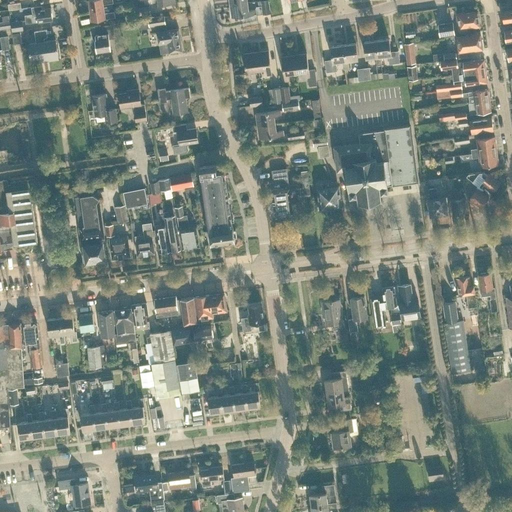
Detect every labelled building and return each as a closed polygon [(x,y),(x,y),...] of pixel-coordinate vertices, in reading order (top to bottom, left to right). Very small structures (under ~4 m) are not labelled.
[(113,2),(113,0),(112,0),(89,0),(91,10),(103,8),(102,3),(113,2)] [(269,13),(268,0),(267,0),(263,0),(260,0),(262,14),(269,13)] [(21,8),(20,2),(8,4),(9,10),(21,8)] [(248,10),(247,2),(229,4),(231,17),(242,16),(242,20),(256,18),(255,9),(248,10)] [(32,14),(26,15),(27,23),(53,20),(52,8),(43,9),(42,5),(31,6),(32,14)] [(150,13),(149,6),(135,8),(136,15),(150,13)] [(104,17),(115,16),(114,10),(104,12),(103,8),(91,10),(92,20),(105,19),(104,17)] [(503,23),(511,21),(511,10),(502,12),(503,23)] [(467,28),(479,26),(477,12),(464,14),(464,13),(456,14),(458,31),(467,30),(467,28)] [(150,27),(150,26),(165,24),(164,14),(148,17),(138,19),(140,29),(150,27)] [(0,29),(11,28),(9,15),(2,16),(2,21),(0,21),(0,29)] [(12,31),(23,30),(22,20),(11,22),(12,31)] [(98,26),(99,33),(94,34),(95,41),(97,52),(111,49),(109,38),(115,37),(113,23),(98,26)] [(440,35),(453,33),(452,24),(439,25),(440,35)] [(56,40),(45,41),(44,38),(48,36),(47,28),(41,29),(45,59),(59,57),(56,40)] [(161,53),(169,52),(182,50),(178,28),(165,30),(165,31),(157,32),(159,44),(161,53)] [(32,61),(45,59),(41,29),(34,30),(36,43),(30,43),(32,61)] [(22,42),(20,30),(12,32),(13,43),(22,42)] [(458,53),(482,50),(480,34),(456,37),(458,53)] [(10,48),(8,35),(0,37),(2,50),(10,48)] [(390,64),(400,63),(398,51),(390,52),(389,40),(376,41),(378,57),(380,57),(389,56),(390,64)] [(381,65),(380,57),(378,57),(376,41),(364,43),(366,59),(375,57),(376,66),(381,65)] [(404,43),(407,64),(416,62),(413,42),(404,43)] [(345,61),(348,61),(358,60),(356,44),(343,45),(345,61)] [(348,61),(345,61),(343,45),(331,47),(332,60),(325,61),(326,72),(337,71),(336,62),(344,62),(344,70),(349,70),(348,61)] [(266,75),(271,75),(268,51),(255,52),(257,70),(265,69),(266,75)] [(250,71),(257,70),(255,52),(243,54),(246,78),(251,77),(250,71)] [(308,86),(316,85),(314,69),(308,70),(306,54),(293,55),(295,73),(303,72),(304,79),(307,78),(308,86)] [(288,74),(295,73),(293,55),(281,57),(284,81),(289,81),(288,74)] [(486,70),(484,60),(470,61),(470,62),(463,62),(463,63),(457,63),(457,59),(445,60),(441,61),(442,69),(452,68),(453,75),(486,70)] [(418,79),(417,64),(408,66),(410,80),(418,79)] [(371,79),(369,66),(363,67),(365,80),(371,79)] [(358,77),(358,81),(365,80),(363,67),(356,68),(358,77)] [(467,85),(487,82),(486,70),(453,75),(454,82),(436,84),(436,91),(450,89),(450,90),(462,88),(461,85),(467,84),(467,85)] [(279,87),(280,101),(281,101),(281,102),(290,100),(288,86),(279,87)] [(186,97),(190,97),(189,87),(166,90),(165,87),(157,89),(160,102),(167,101),(167,99),(171,98),(173,113),(187,111),(186,97)] [(274,102),(280,101),(279,87),(272,89),(273,97),(274,102)] [(135,121),(147,120),(144,104),(141,104),(138,88),(131,90),(131,92),(119,94),(121,108),(133,106),(135,121)] [(468,92),(463,93),(462,93),(462,88),(450,90),(451,97),(462,96),(463,96),(468,96),(469,103),(475,102),(489,100),(488,89),(468,91),(468,92)] [(105,122),(117,120),(115,108),(108,109),(106,93),(91,95),(94,115),(104,114),(105,122)] [(263,104),(262,96),(249,97),(251,106),(263,104)] [(299,108),(298,100),(281,102),(283,110),(299,108)] [(470,114),(490,112),(489,100),(475,102),(469,103),(470,114)] [(257,126),(274,123),(273,116),(279,115),(279,110),(255,113),(257,126)] [(466,118),(465,112),(454,113),(454,112),(439,114),(440,121),(455,119),(455,120),(466,118)] [(471,133),(493,130),(491,118),(470,121),(471,133)] [(187,149),(186,143),(198,141),(196,127),(187,129),(186,123),(172,125),(173,131),(177,130),(179,144),(173,145),(174,152),(186,150),(187,149)] [(258,138),(282,135),(281,130),(275,131),(274,123),(257,126),(258,138)] [(392,186),(408,184),(417,183),(410,125),(385,128),(385,130),(359,134),(360,144),(334,147),(337,172),(346,171),(349,199),(356,198),(357,204),(364,203),(365,208),(375,207),(375,202),(381,201),(380,195),(388,194),(387,185),(391,185),(392,186)] [(305,137),(304,130),(287,132),(288,139),(305,137)] [(469,141),(468,135),(454,137),(455,144),(469,141)] [(471,154),(496,150),(494,136),(476,139),(478,148),(470,149),(471,153),(471,154)] [(328,145),(327,137),(312,138),(313,146),(328,145)] [(320,157),(330,156),(328,145),(319,146),(320,157)] [(169,160),(167,146),(158,148),(160,161),(169,160)] [(480,167),(498,165),(496,150),(471,154),(471,153),(462,154),(463,159),(471,158),(479,157),(480,167)] [(203,173),(216,171),(215,164),(199,166),(201,176),(204,176),(203,173)] [(303,192),(310,192),(309,168),(302,168),(303,192)] [(275,215),(292,212),(287,169),(272,171),(273,181),(282,180),(283,188),(272,190),(275,215)] [(205,187),(226,184),(224,170),(216,171),(203,173),(204,176),(205,187)] [(467,176),(466,177),(471,180),(481,187),(483,185),(492,192),(499,182),(484,171),(468,173),(466,176),(467,176)] [(194,186),(191,173),(169,177),(172,190),(194,186)] [(161,190),(167,189),(171,188),(169,177),(158,179),(161,190)] [(454,188),(453,177),(446,178),(448,189),(454,188)] [(471,180),(466,177),(462,182),(468,186),(473,190),(471,193),(472,193),(468,199),(479,208),(488,197),(475,187),(477,185),(471,180)] [(33,203),(38,203),(35,178),(10,182),(10,184),(8,184),(7,179),(0,179),(0,244),(14,242),(15,244),(38,241),(33,203)] [(158,180),(150,182),(152,193),(149,193),(150,200),(161,198),(160,192),(158,180)] [(431,215),(446,213),(444,197),(437,198),(436,188),(428,189),(427,181),(421,182),(422,192),(428,191),(429,199),(431,215)] [(320,209),(339,207),(337,182),(325,183),(326,189),(318,190),(320,209)] [(207,198),(227,195),(226,184),(205,187),(207,198)] [(127,207),(147,203),(144,188),(124,191),(127,207)] [(86,225),(102,223),(99,199),(93,195),(92,195),(92,189),(81,190),(86,225)] [(453,214),(466,212),(464,199),(461,199),(460,191),(454,192),(455,200),(451,201),(453,214)] [(208,208),(229,205),(228,201),(220,203),(219,200),(228,199),(227,195),(207,198),(208,208)] [(128,221),(125,204),(114,206),(118,223),(128,221)] [(184,216),(182,205),(174,206),(176,217),(184,216)] [(209,218),(230,215),(229,205),(208,208),(209,218)] [(176,222),(170,223),(168,211),(163,211),(164,214),(163,214),(169,251),(180,249),(176,222)] [(160,252),(169,251),(163,214),(160,214),(161,224),(155,225),(160,252)] [(182,249),(199,246),(196,227),(189,228),(187,214),(184,215),(184,216),(177,217),(179,228),(178,228),(182,249)] [(208,229),(232,226),(232,225),(230,215),(209,218),(210,226),(205,226),(206,230),(208,230),(208,229)] [(143,234),(137,235),(136,230),(135,230),(134,222),(130,223),(132,240),(135,239),(137,255),(154,253),(152,236),(155,236),(155,230),(143,231),(143,234)] [(86,262),(104,260),(102,243),(99,243),(99,239),(104,238),(102,223),(86,225),(86,226),(79,227),(82,246),(84,246),(85,254),(82,255),(83,261),(86,261),(86,262)] [(115,234),(113,224),(105,225),(106,235),(115,234)] [(210,244),(234,240),(232,226),(208,229),(208,230),(210,244)] [(65,231),(68,239),(74,237),(71,229),(65,231)] [(112,258),(129,256),(127,235),(109,237),(112,258)] [(490,273),(478,274),(480,289),(481,289),(482,296),(490,294),(490,299),(489,299),(491,311),(498,310),(494,287),(492,287),(490,273)] [(477,306),(474,285),(471,285),(469,276),(456,277),(458,294),(466,293),(468,307),(477,306)] [(418,298),(412,299),(410,284),(400,285),(401,288),(398,289),(400,300),(399,300),(401,320),(421,317),(418,298)] [(401,323),(398,304),(396,304),(394,286),(382,287),(383,296),(371,298),(375,326),(385,325),(383,307),(391,306),(392,312),(391,312),(393,324),(401,323)] [(209,294),(194,296),(198,319),(213,317),(212,312),(227,310),(224,293),(209,295),(209,294)] [(157,317),(178,313),(176,299),(176,296),(154,299),(157,317)] [(193,296),(180,298),(183,315),(184,324),(197,321),(193,296)] [(357,337),(356,331),(358,331),(356,318),(367,317),(364,296),(351,298),(353,318),(348,319),(350,338),(357,337)] [(349,341),(348,333),(347,326),(345,327),(344,319),(342,319),(339,299),(321,302),(323,311),(324,310),(326,324),(332,324),(333,330),(340,329),(342,342),(349,341)] [(452,373),(470,370),(462,320),(458,320),(455,301),(443,302),(446,322),(443,322),(452,373)] [(149,321),(146,321),(146,315),(148,314),(146,302),(131,304),(134,323),(135,329),(150,328),(149,321)] [(259,330),(265,329),(261,304),(248,306),(250,314),(248,314),(248,316),(240,317),(243,331),(252,330),(251,324),(258,323),(259,330)] [(116,321),(133,319),(131,307),(115,309),(116,321)] [(115,333),(114,329),(114,323),(112,310),(98,312),(101,337),(115,336),(115,333)] [(81,330),(89,329),(89,331),(95,330),(93,312),(79,314),(81,330)] [(76,331),(75,331),(73,315),(60,317),(63,334),(64,334),(71,333),(72,341),(77,341),(76,331)] [(64,334),(63,334),(60,317),(47,319),(49,336),(59,334),(60,343),(65,342),(64,334)] [(40,346),(39,340),(37,319),(21,321),(24,342),(32,341),(33,346),(29,347),(31,365),(43,364),(40,345),(40,346)] [(136,341),(135,331),(133,319),(116,321),(118,332),(115,333),(115,336),(116,344),(136,341)] [(5,388),(8,388),(24,387),(24,384),(23,378),(22,347),(21,321),(8,323),(8,324),(0,324),(0,372),(3,373),(5,388)] [(204,339),(213,337),(211,325),(197,328),(197,326),(193,327),(192,325),(171,330),(174,344),(195,340),(195,343),(204,341),(204,339)] [(179,379),(198,376),(195,360),(176,363),(171,330),(150,333),(150,336),(147,336),(148,343),(145,343),(149,364),(150,364),(151,363),(157,397),(181,392),(179,379)] [(254,358),(252,344),(245,345),(247,359),(254,358)] [(406,355),(407,354),(418,353),(416,345),(405,347),(406,355)] [(90,366),(102,365),(101,364),(101,358),(100,351),(99,346),(88,347),(90,366)] [(149,364),(139,366),(140,372),(151,370),(150,364),(149,364)] [(199,381),(208,380),(205,366),(197,367),(199,381)] [(326,393),(343,390),(342,384),(347,383),(346,370),(330,372),(331,379),(325,379),(326,393)] [(8,388),(5,388),(3,373),(0,372),(0,426),(10,425),(8,388)] [(108,375),(101,377),(102,383),(103,383),(112,382),(113,381),(112,375),(108,375)] [(258,391),(259,390),(258,383),(258,382),(254,382),(255,391),(247,392),(245,392),(247,407),(260,406),(258,391)] [(245,392),(247,392),(246,383),(241,384),(242,392),(235,393),(233,394),(235,409),(247,407),(245,392)] [(233,394),(235,393),(234,385),(229,386),(230,394),(222,395),(221,395),(223,411),(235,409),(233,394)] [(221,395),(222,395),(221,387),(217,387),(218,396),(208,397),(210,413),(223,411),(221,395)] [(379,396),(378,387),(371,388),(372,397),(379,396)] [(10,404),(18,403),(16,389),(8,390),(10,404)] [(335,411),(351,409),(349,396),(344,396),(343,390),(326,393),(328,406),(335,405),(335,411)] [(143,406),(144,406),(143,397),(139,398),(140,406),(132,407),(130,407),(132,423),(145,421),(143,406)] [(130,407),(132,407),(131,399),(126,400),(127,408),(120,409),(118,409),(120,425),(132,423),(130,407)] [(118,409),(120,409),(119,401),(114,401),(115,409),(107,411),(106,411),(108,426),(120,425),(118,409)] [(106,411),(107,411),(106,402),(102,403),(103,411),(95,412),(93,412),(95,428),(108,426),(106,411)] [(162,403),(152,405),(153,415),(164,413),(162,403)] [(93,412),(95,412),(94,404),(89,405),(90,413),(81,414),(83,430),(95,428),(93,412)] [(68,416),(69,416),(68,407),(64,408),(65,416),(57,417),(55,417),(57,433),(70,431),(68,416)] [(55,417),(57,417),(56,409),(51,410),(52,418),(45,419),(43,419),(45,435),(57,433),(55,417)] [(43,419),(45,419),(44,411),(39,411),(40,419),(32,421),(31,421),(33,436),(45,435),(43,419)] [(31,421),(32,421),(31,412),(27,413),(28,421),(18,422),(20,438),(33,436),(31,421)] [(382,412),(376,413),(376,418),(378,429),(385,428),(386,428),(383,412),(382,412)] [(349,431),(353,430),(351,418),(339,420),(340,430),(332,431),(334,446),(350,444),(349,431)] [(248,475),(256,474),(254,463),(244,464),(244,463),(232,464),(234,477),(231,477),(233,491),(250,489),(248,475)] [(211,480),(224,478),(222,465),(211,467),(211,468),(200,470),(202,485),(211,484),(211,480)] [(443,478),(442,466),(427,468),(429,479),(443,478)] [(168,473),(169,485),(170,489),(190,486),(191,488),(196,487),(194,474),(189,475),(188,470),(187,470),(168,473)] [(163,499),(164,499),(162,481),(157,482),(156,474),(135,477),(137,490),(149,488),(151,500),(150,500),(151,503),(164,501),(163,499)] [(83,504),(90,503),(88,482),(75,484),(74,478),(58,480),(59,489),(72,487),(74,505),(75,505),(75,510),(84,508),(83,504)] [(232,492),(230,479),(223,480),(225,493),(232,492)] [(327,505),(327,503),(326,495),(335,494),(334,484),(322,485),(323,493),(310,494),(311,507),(327,505)] [(243,511),(242,497),(234,498),(234,493),(216,495),(218,503),(222,503),(223,511),(243,511)] [(192,506),(199,505),(198,497),(191,498),(192,506)] [(165,511),(164,502),(147,504),(148,511),(140,511),(139,511),(165,511)] [(328,511),(328,508),(336,507),(336,502),(327,503),(327,505),(311,507),(311,511),(328,511)]
